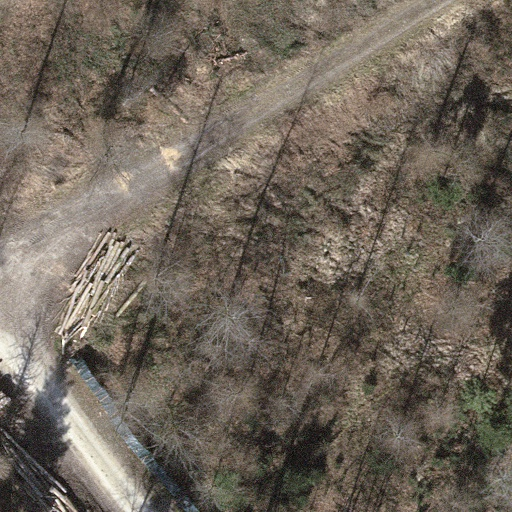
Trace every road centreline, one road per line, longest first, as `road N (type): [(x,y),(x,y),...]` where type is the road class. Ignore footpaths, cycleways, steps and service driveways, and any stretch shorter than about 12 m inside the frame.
road 1 (track): [(11,337),(50,254),(144,177),(421,0)]
road 2 (track): [(0,333),(80,423),(141,511)]
